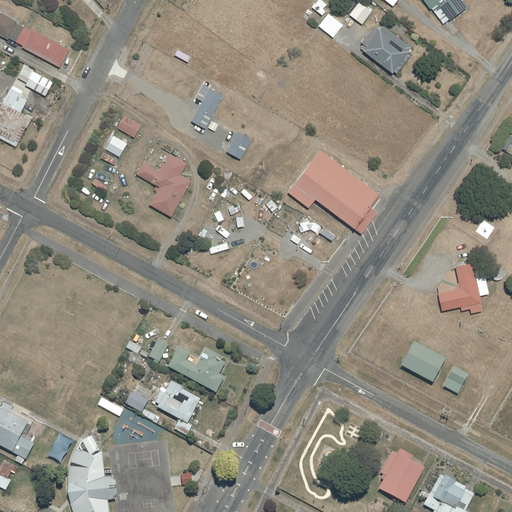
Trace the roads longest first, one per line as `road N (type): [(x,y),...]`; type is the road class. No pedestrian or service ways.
road 1 (unclassified): [(310,361),(511,61)]
road 2 (residential): [(27,206),(310,361)]
road 3 (residential): [(27,206),(139,0)]
road 4 (residential): [(310,361),(511,469)]
road 5 (unclassified): [(226,511),(310,361)]
